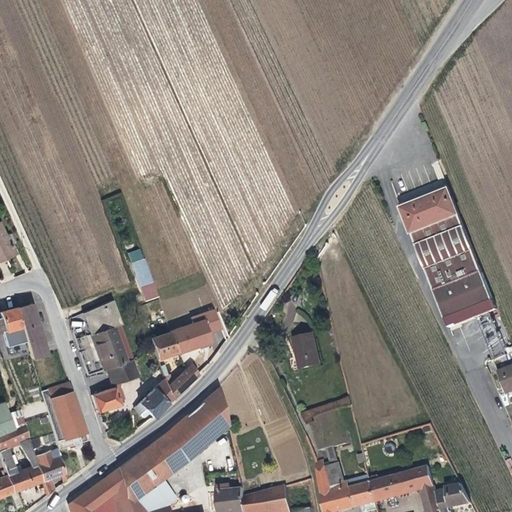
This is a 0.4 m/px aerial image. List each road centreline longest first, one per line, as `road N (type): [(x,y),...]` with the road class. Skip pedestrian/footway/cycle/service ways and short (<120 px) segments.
road 1 (secondary): [(110,458),(230,356),(471,0)]
road 2 (residential): [(110,458),(98,443),(50,294),(31,280),(0,291)]
